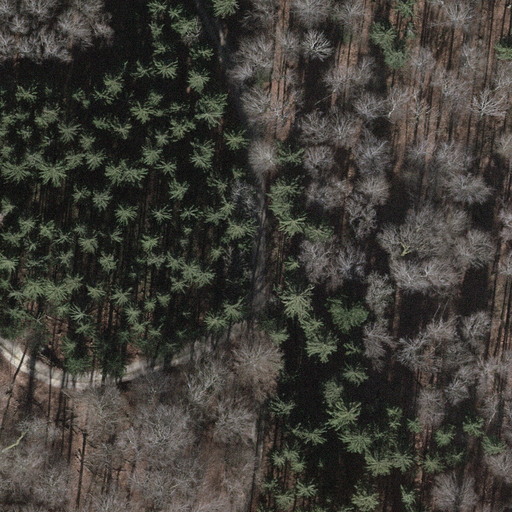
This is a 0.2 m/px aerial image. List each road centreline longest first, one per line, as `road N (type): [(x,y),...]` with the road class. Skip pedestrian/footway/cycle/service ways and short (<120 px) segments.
road 1 (track): [(242,511),(257,481),(268,393),(261,198),(201,0)]
road 2 (track): [(0,342),(54,385),(98,384),(270,323)]
